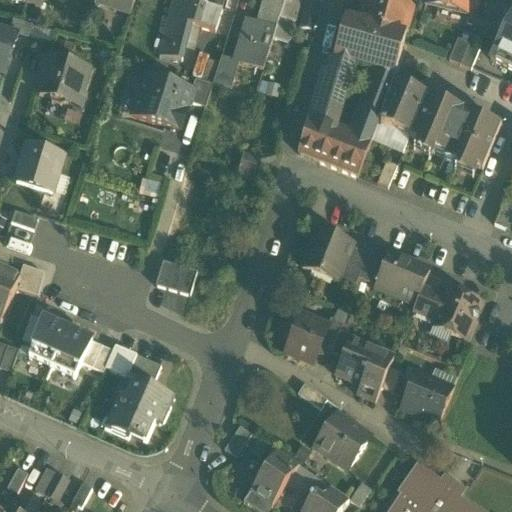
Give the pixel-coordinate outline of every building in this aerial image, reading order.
[(43,0),(27,0),(26,7),(40,9),(43,0)] [(96,0),(95,4),(131,16),(135,0),(96,0)] [(286,0),(263,0),(257,26),(276,31),(279,20),(280,20),(286,0)] [(286,0),(280,20),(293,26),(295,27),(301,0),(286,0)] [(397,0),(366,0),(365,6),(359,25),(405,38),(414,5),(397,0)] [(469,0),(425,0),(424,5),(461,14),(464,1),(469,2),(469,0)] [(486,0),(484,0),(481,12),(487,14),(491,1),(486,0)] [(188,6),(178,3),(177,7),(174,5),(169,25),(190,30),(214,37),(221,15),(194,8),(188,6)] [(315,36),(321,9),(308,6),(302,32),(315,36)] [(511,19),(490,64),(511,74),(511,19)] [(280,20),(279,20),(276,31),(273,41),(287,46),(293,26),(280,20)] [(359,25),(345,21),(334,62),(356,68),(379,75),(394,79),(405,38),(359,25)] [(276,31),(257,26),(245,23),(233,64),(232,65),(238,66),(263,73),(273,41),(276,31)] [(190,30),(169,25),(159,60),(181,65),(190,30)] [(0,76),(6,78),(17,39),(0,34),(0,76)] [(208,56),(216,60),(224,41),(216,37),(208,56)] [(469,47),(458,43),(449,65),(460,69),(469,47)] [(480,52),(469,47),(460,69),(471,74),(480,52)] [(233,64),(221,60),(219,67),(213,88),(231,93),(238,66),(232,65),(233,64)] [(308,125),(336,135),(356,68),(334,62),(323,74),(308,125)] [(65,66),(64,65),(63,65),(61,64),(59,65),(58,65),(56,67),(47,65),(37,97),(50,101),(50,102),(51,107),(61,109),(65,107),(66,105),(68,106),(71,97),(81,100),(88,77),(68,71),(67,68),(65,66)] [(209,64),(202,85),(213,88),(219,67),(209,64)] [(379,75),(353,141),(371,148),(378,127),(393,86),(396,80),(394,79),(379,75)] [(191,94),(149,82),(132,91),(138,103),(133,119),(180,133),(189,106),(192,95),(191,94)] [(202,85),(195,83),(191,94),(192,95),(189,106),(205,111),(213,88),(202,85)] [(427,99),(393,86),(378,127),(410,140),(427,99)] [(500,130),(427,99),(410,140),(409,141),(416,145),(416,146),(444,158),(443,162),(466,172),(467,168),(482,174),(500,130)] [(336,135),(308,125),(298,158),(358,181),(371,148),(353,141),(336,135)] [(64,159),(27,148),(15,185),(53,197),(64,159)] [(256,168),(241,163),(236,177),(252,182),(256,168)] [(397,170),(386,166),(377,187),(388,192),(397,170)] [(54,194),(64,197),(69,182),(58,178),(54,194)] [(511,213),(511,209),(503,206),(494,228),(504,232),(511,213)] [(38,224),(15,216),(11,227),(34,235),(38,224)] [(354,250),(317,235),(302,272),(338,287),(340,283),(353,252),(354,250)] [(367,258),(353,252),(340,283),(355,289),(358,282),(368,258),(367,258)] [(386,265),(367,257),(367,258),(368,258),(358,282),(375,289),(386,265)] [(421,272),(388,258),(386,265),(375,289),(374,291),(398,301),(402,290),(420,298),(423,292),(427,281),(418,277),(421,272)] [(174,269),(163,266),(156,289),(167,293),(174,269)] [(45,277),(23,269),(18,283),(41,288),(45,277)] [(186,272),(174,269),(167,293),(179,296),(186,272)] [(197,276),(186,272),(179,296),(190,300),(197,276)] [(18,284),(0,276),(0,327),(1,328),(16,293),(20,285),(18,284)] [(41,288),(18,283),(18,284),(20,285),(16,293),(38,300),(41,288)] [(445,301),(423,292),(420,298),(413,315),(435,324),(445,301)] [(480,307),(448,294),(445,301),(435,324),(445,328),(448,336),(465,344),(473,325),(477,323),(479,318),(477,314),(480,307)] [(328,329),(302,318),(286,357),(313,369),(322,347),(329,330),(328,329)] [(33,349),(42,323),(31,319),(22,345),(33,349)] [(51,372),(69,333),(42,322),(42,323),(33,349),(29,362),(51,372)] [(328,329),(329,330),(322,347),(333,352),(340,335),(343,328),(331,323),(328,329)] [(92,344),(69,333),(51,372),(75,383),(82,367),(92,346),(92,344)] [(333,352),(330,359),(341,363),(350,343),(351,344),(353,340),(340,335),(333,352)] [(351,344),(350,343),(341,363),(335,378),(361,389),(357,398),(375,406),(390,371),(394,361),(351,344)] [(82,367),(93,372),(102,350),(92,346),(82,367)] [(19,354),(0,347),(0,372),(11,377),(19,354)] [(113,356),(102,350),(93,372),(104,377),(106,373),(113,356)] [(127,382),(137,359),(116,350),(113,356),(106,373),(127,382)] [(162,372),(137,359),(127,382),(152,394),(162,372)] [(401,376),(390,371),(381,392),(392,397),(401,376)] [(454,391),(415,375),(399,415),(438,430),(454,391)] [(127,382),(126,385),(133,388),(126,403),(119,400),(103,434),(127,444),(129,440),(145,447),(154,429),(162,432),(175,404),(152,394),(127,382)] [(327,404),(304,388),(297,398),(321,414),(327,404)] [(368,443),(337,422),(316,453),(347,474),(368,443)] [(240,431),(225,454),(236,462),(252,439),(240,431)] [(299,471),(273,453),(257,476),(262,479),(244,506),(252,511),(270,511),(286,490),(299,471)] [(441,485),(417,468),(397,497),(400,499),(391,511),(473,511),(458,502),(457,504),(452,501),(455,497),(444,490),(441,494),(437,491),(441,485)] [(350,505),(299,471),(286,490),(309,505),(304,511),(345,511),(350,505)] [(18,473),(7,493),(17,498),(28,478),(18,473)] [(57,479),(47,473),(35,494),(46,500),(57,479)] [(81,511),(92,493),(82,487),(72,507),(80,511),(81,511)] [(361,488),(350,505),(360,511),(371,494),(361,488)]
